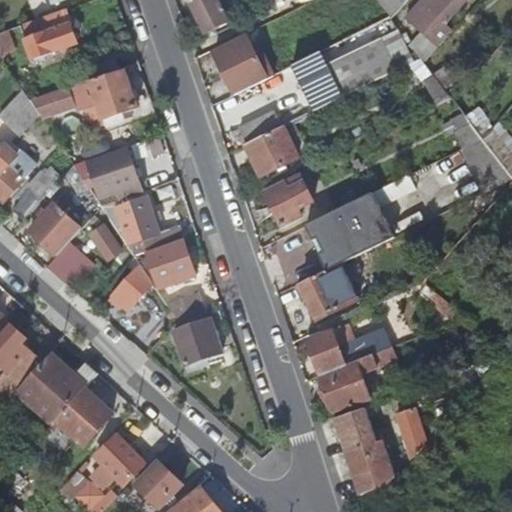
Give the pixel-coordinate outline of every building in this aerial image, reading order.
[(217,0),(207,0),(192,7),(206,35),(229,24),(217,0)] [(391,18),(400,7),(395,0),(377,0),(390,18),(391,18)] [(424,35),(413,49),(419,57),(446,24),(445,23),(462,0),(440,0),(431,12),(419,4),(405,22),(424,35)] [(421,0),(419,4),(431,12),(440,0),(421,0)] [(40,35),(35,21),(0,33),(0,54),(0,55),(15,50),(20,63),(43,56),(45,62),(54,59),(51,52),(75,45),(69,25),(40,35)] [(339,99),(396,71),(380,38),(324,66),(339,99)] [(248,39),(214,55),(234,95),(272,76),(261,52),(255,55),(248,39)] [(80,83),(118,70),(113,54),(88,62),(89,69),(78,74),(80,83)] [(64,101),(72,99),(72,98),(92,91),(95,102),(83,106),(92,132),(118,123),(116,117),(137,110),(123,69),(118,70),(80,83),(30,100),(39,113),(42,117),(67,109),(64,101)] [(424,82),(436,106),(450,101),(433,77),(424,82)] [(22,87),(0,112),(0,117),(19,135),(39,113),(30,100),(22,87)] [(74,107),(72,99),(64,101),(67,109),(74,107)] [(239,128),(246,144),(278,128),(281,127),(273,112),(239,128)] [(246,144),(243,145),(259,177),(294,160),(278,128),(246,144)] [(459,151),(472,177),(496,164),(480,141),(459,151)] [(14,154),(2,143),(0,145),(0,199),(1,201),(22,178),(6,164),(14,154)] [(99,197),(114,192),(136,184),(126,152),(88,165),(87,161),(74,165),(80,174),(85,181),(93,178),(99,197)] [(73,164),(63,176),(72,183),(80,174),(74,165),(73,164)] [(496,164),(472,177),(481,196),(509,182),(496,164)] [(23,221),(55,185),(38,170),(25,186),(29,190),(11,211),(23,221)] [(283,184),(264,194),(280,226),(300,217),(295,206),(310,199),(302,182),(287,189),(283,184)] [(139,193),(136,184),(114,192),(117,200),(139,193)] [(305,226),(326,272),(340,265),(394,239),(373,193),(305,226)] [(118,206),(132,252),(135,256),(149,251),(180,241),(175,227),(155,234),(144,198),(118,206)] [(67,244),(80,229),(53,205),(29,233),(55,257),(67,244)] [(122,250),(103,226),(92,235),(110,259),(122,250)] [(195,273),(184,240),(180,241),(149,251),(160,284),(176,279),(178,286),(185,283),(183,277),(195,273)] [(62,281),(68,273),(82,258),(67,244),(55,257),(46,267),(62,281)] [(82,258),(68,273),(77,281),(95,261),(86,254),(82,258)] [(130,310),(154,283),(140,263),(109,300),(115,305),(118,300),(130,310)] [(326,272),(300,285),(306,298),(312,296),(322,317),(357,300),(340,265),(326,272)] [(198,292),(166,303),(178,320),(204,311),(198,292)] [(181,328),(173,333),(185,367),(222,354),(211,319),(210,320),(206,310),(204,311),(178,320),(181,328)] [(171,328),(173,333),(181,328),(178,320),(171,328)] [(0,341),(0,388),(11,399),(43,362),(23,344),(27,340),(13,327),(0,341)] [(320,375),(347,364),(336,331),(308,340),(320,375)] [(355,361),(367,356),(366,353),(379,347),(375,334),(350,344),(355,361)] [(370,355),(374,367),(391,360),(387,349),(370,355)] [(344,378),(374,367),(370,355),(367,356),(355,361),(347,364),(320,375),(333,412),(353,405),(344,378)] [(85,390),(99,375),(87,364),(76,377),(53,357),(19,395),(54,426),(57,422),(85,390)] [(436,388),(433,378),(368,400),(377,408),(436,388)] [(85,447),(113,415),(85,390),(57,422),(85,447)] [(423,444),(418,429),(411,407),(394,413),(409,460),(423,444)] [(386,486),(392,479),(379,439),(374,441),(363,408),(333,418),(360,495),(386,486)] [(430,425),(418,429),(423,444),(434,432),(430,425)] [(125,487),(146,466),(118,437),(97,459),(105,466),(93,478),(96,481),(105,490),(116,478),(125,487)] [(160,463),(136,488),(160,511),(167,503),(173,498),(184,486),(160,463)] [(71,500),(88,481),(78,472),(61,491),(71,500)] [(93,484),(101,493),(105,490),(96,481),(93,484)] [(221,511),(202,488),(172,511),(221,511)] [(167,503),(172,508),(177,502),(173,498),(167,503)] [(23,511),(13,502),(3,511),(23,511)]
